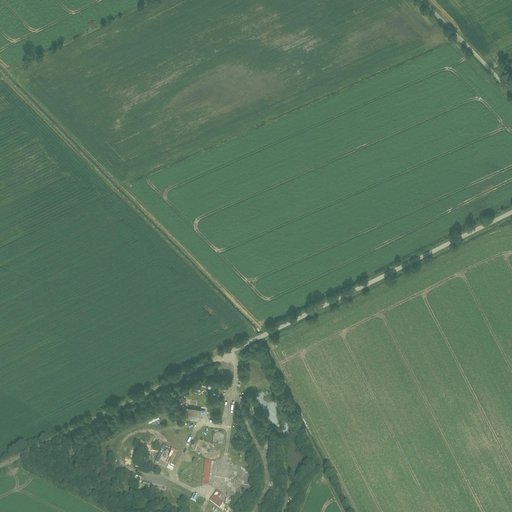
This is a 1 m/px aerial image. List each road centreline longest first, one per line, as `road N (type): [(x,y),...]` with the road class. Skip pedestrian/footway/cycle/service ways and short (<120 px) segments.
road 1 (unclassified): [(0,466),(258,338)]
road 2 (track): [(258,338),(511,211)]
road 3 (track): [(511,91),(421,0)]
